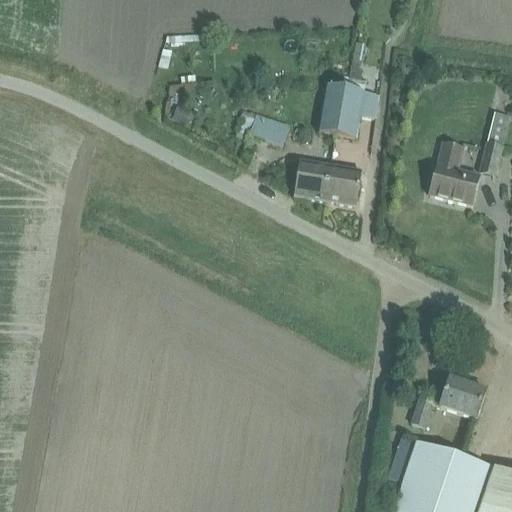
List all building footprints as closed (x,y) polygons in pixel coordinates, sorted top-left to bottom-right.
[(167,70),(169,52),(160,51),(157,69),(167,70)] [(334,139),(343,93),(328,90),(319,136),(334,139)] [(343,93),(334,139),(355,143),(359,120),(374,123),(378,100),(343,93)] [(177,111),(172,123),(185,128),(189,116),(177,111)] [(482,167),(480,176),(496,181),(503,151),(500,150),(507,120),(494,117),(482,167)] [(257,119),(251,135),(249,141),(281,152),(289,130),(257,119)] [(471,211),(476,191),(479,180),(459,175),(464,153),(443,148),(437,171),(429,200),(471,211)] [(323,206),(330,171),(300,166),(294,201),(323,206)] [(361,176),(330,171),(323,206),(355,211),(361,176)] [(422,395),(411,428),(425,432),(432,409),(476,424),(486,395),(449,383),(443,402),(422,395)] [(511,511),(511,479),(401,442),(388,483),(403,488),(394,511),(511,511)] [(383,497),(393,501),(397,490),(386,487),(383,497)]
